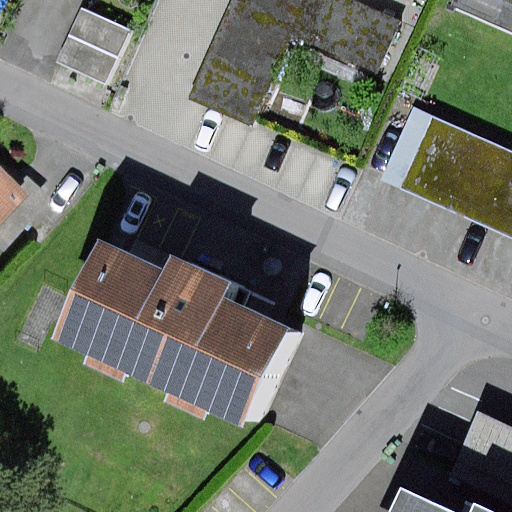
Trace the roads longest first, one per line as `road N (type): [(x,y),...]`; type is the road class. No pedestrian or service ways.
road 1 (residential): [(0,87),(480,317)]
road 2 (residential): [(480,317),(303,511)]
